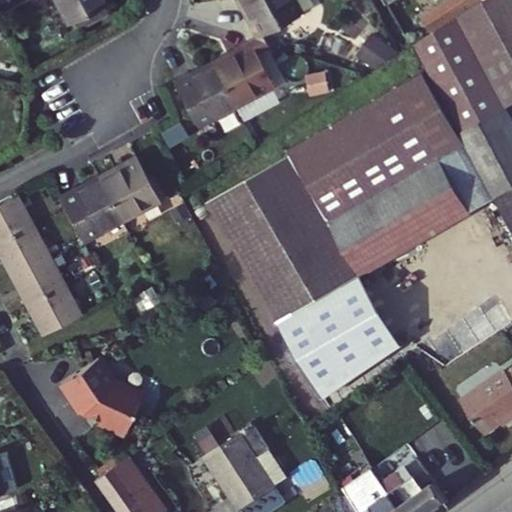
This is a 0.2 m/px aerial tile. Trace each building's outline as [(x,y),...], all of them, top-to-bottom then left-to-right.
[(102,11),(95,0),(43,0),(63,33),(65,32),(79,25),(81,28),(88,24),(86,20),(101,12),(102,11)] [(288,0),(243,0),(232,7),(249,37),(250,39),(258,52),(266,48),(305,27),(288,0)] [(374,0),(385,20),(418,0),(374,0)] [(511,0),(497,0),(432,40),(412,53),(423,72),(492,200),(496,208),(511,199),(511,136),(506,124),(511,120),(511,0)] [(424,28),(432,40),(497,0),(463,0),(464,1),(424,28)] [(105,21),(101,12),(86,20),(88,24),(81,28),(79,25),(65,32),(70,41),(105,21)] [(373,32),(356,53),(380,72),(397,51),(373,32)] [(276,84),(258,52),(250,39),(212,61),(237,107),(276,84)] [(197,130),(237,107),(212,61),(171,85),(197,130)] [(273,162),(276,165),(344,287),(362,277),(492,200),(423,72),(273,162)] [(325,74),(308,78),(313,95),(330,91),(325,74)] [(140,150),(100,173),(127,219),(166,196),(140,150)] [(280,326),(344,287),(276,165),(212,203),(280,326)] [(127,219),(100,173),(62,196),(66,202),(82,231),(88,241),(127,219)] [(0,239),(37,218),(21,190),(0,202),(0,239)] [(511,199),(496,208),(511,236),(511,199)] [(54,247),(37,218),(0,239),(0,247),(13,271),(54,247)] [(70,276),(54,247),(13,271),(31,300),(70,276)] [(86,306),(70,276),(31,300),(47,329),(86,306)] [(402,347),(362,277),(344,287),(280,326),(324,397),(402,347)] [(116,329),(75,349),(93,384),(98,382),(100,387),(111,391),(109,394),(134,408),(157,368),(128,353),(116,329)] [(511,366),(471,393),(491,427),(511,414),(511,366)] [(227,468),(261,445),(249,424),(215,448),(227,468)] [(178,500),(141,425),(120,436),(159,511),(167,511),(181,506),(178,500)] [(281,477),(296,467),(280,442),(265,451),(261,445),(227,468),(246,500),(281,477)] [(17,443),(0,448),(0,485),(27,477),(17,443)] [(430,511),(454,496),(425,451),(390,474),(414,511),(430,511)] [(370,511),(414,511),(390,474),(381,460),(356,477),(370,511)] [(260,511),(289,492),(281,477),(246,500),(253,511),(260,511)] [(58,511),(51,489),(4,506),(6,511),(58,511)]
